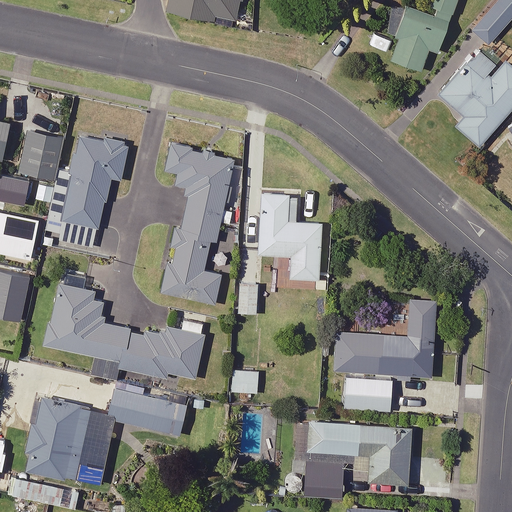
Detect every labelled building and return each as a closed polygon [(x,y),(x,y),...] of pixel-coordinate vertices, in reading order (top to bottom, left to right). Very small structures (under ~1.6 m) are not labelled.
[(173,0),(171,11),(218,21),(219,16),(240,21),(244,0),(173,0)] [(446,15),(404,0),(401,0),(391,31),(396,32),(389,54),(419,64),(426,45),(434,48),(446,15)] [(452,0),(423,0),(449,9),(452,0)] [(511,10),(511,0),(490,0),(468,25),(485,40),(511,10)] [(462,57),(434,89),(460,111),(451,120),(475,141),(511,99),(511,62),(502,54),(487,72),(482,68),(479,71),(462,57)] [(62,132),(24,125),(15,167),(53,175),(62,132)] [(100,136),(76,130),(57,217),(97,225),(108,173),(119,176),(127,138),(101,132),(100,136)] [(189,142),(167,137),(161,166),(174,168),(171,180),(182,182),(180,190),(184,190),(178,224),(172,222),(167,241),(173,243),(169,259),(164,257),(157,287),(213,298),(219,269),(202,265),(208,236),(214,238),(231,154),(189,146),(189,142)] [(0,169),(0,196),(23,201),(29,176),(0,169)] [(285,188),(257,187),(254,248),(286,250),(285,273),(315,275),(318,216),(283,214),(285,188)] [(36,213),(0,205),(0,248),(28,254),(36,213)] [(28,267),(0,261),(0,312),(18,317),(28,267)] [(92,285),(56,278),(48,317),(45,316),(40,340),(118,356),(117,362),(164,372),(165,367),(192,373),(201,329),(164,321),(163,326),(158,325),(157,328),(141,325),(140,328),(128,326),(129,323),(102,317),(103,311),(99,310),(102,296),(91,294),(92,285)] [(256,279),(237,278),(235,308),(254,309),(256,279)] [(406,292),(403,330),(333,324),(330,364),(428,372),(434,294),(406,292)] [(15,336),(0,333),(0,352),(12,354),(15,336)] [(257,367),(230,365),(229,388),(255,390),(257,367)] [(390,373),(343,370),(341,402),(388,405),(390,373)] [(185,400),(111,382),(104,412),(177,430),(185,400)] [(78,398),(39,390),(33,418),(28,416),(22,446),(26,447),(23,465),(63,473),(78,398)] [(409,421),(305,414),(303,445),(366,450),(364,477),(405,479),(409,421)] [(342,458),(303,455),(300,491),(340,494),(342,458)] [(392,511),(394,503),(344,500),(342,511),(392,511)]
